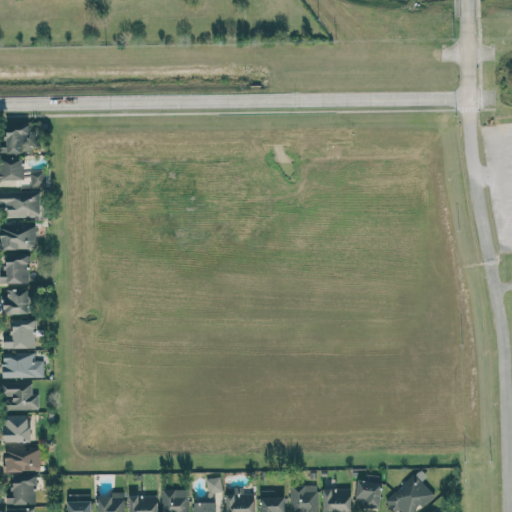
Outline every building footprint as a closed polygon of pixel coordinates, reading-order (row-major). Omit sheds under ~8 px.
[(6,123),(5,152),(33,152),(33,130),(29,130),(29,123),(6,123)] [(0,179),(29,179),(29,186),(46,186),(45,171),(24,171),(23,156),(0,155),(0,179)] [(40,190),(0,191),(0,208),(7,208),(7,216),(41,215),(40,190)] [(0,248),(36,247),(35,223),(0,223),(0,248)] [(0,282),(28,283),(29,253),(7,253),(6,267),(0,267),(0,282)] [(28,288),(4,289),(4,313),(33,312),(33,296),(28,296),(28,288)] [(3,334),(3,348),(36,347),(35,318),(11,319),(11,333),(3,334)] [(2,377),(44,376),(43,359),(34,359),(34,351),(2,352),(2,377)] [(39,408),(38,393),(32,394),(32,380),(1,381),(1,395),(5,395),(5,409),(39,408)] [(29,441),(29,414),(3,415),(3,441),(29,441)] [(40,470),(40,447),(4,447),(4,470),(40,470)] [(422,480),(427,476),(420,468),(385,499),(395,511),(415,511),(435,495),(422,480)] [(6,497),(6,504),(36,503),(35,474),(12,475),(12,497),(6,497)] [(223,491),(220,476),(206,478),(208,493),(223,491)] [(355,506),(380,506),(381,480),(356,480),(355,506)] [(318,511),(318,484),(290,484),(290,511),(318,511)] [(351,511),(351,487),(322,488),(322,511),(351,511)] [(188,511),(189,489),(162,488),(161,511),(188,511)] [(254,511),(254,493),(243,493),(243,489),(224,489),(224,511),(254,511)] [(97,495),(97,511),(124,511),(124,491),(114,491),(114,495),(97,495)] [(91,511),(92,494),(67,493),(66,511),(91,511)] [(157,511),(158,495),(129,494),(128,511),(157,511)] [(284,511),(284,495),(260,495),(260,511),(284,511)] [(193,511),(216,511),(216,501),(194,501),(193,511)]
